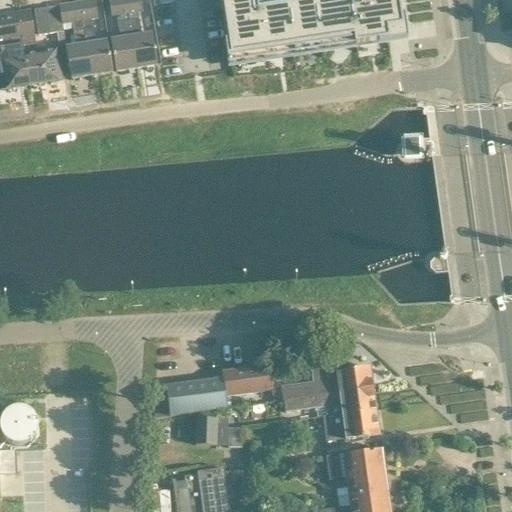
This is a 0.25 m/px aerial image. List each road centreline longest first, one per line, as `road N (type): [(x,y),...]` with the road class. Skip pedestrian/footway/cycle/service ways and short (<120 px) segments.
road 1 (residential): [(0,137),(472,78)]
road 2 (residential): [(505,327),(417,340),(290,318),(127,326)]
road 3 (tertiary): [(505,327),(476,103)]
road 4 (unclassified): [(119,511),(127,326)]
road 5 (unclassified): [(0,333),(127,326)]
